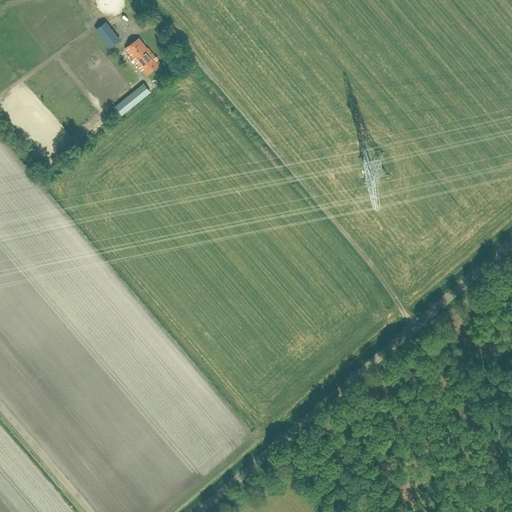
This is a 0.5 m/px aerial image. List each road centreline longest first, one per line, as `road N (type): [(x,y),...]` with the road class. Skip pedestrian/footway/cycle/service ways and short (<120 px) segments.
road 1 (unclassified): [(196,511),(511,240)]
road 2 (track): [(496,511),(493,332),(474,333),(440,301)]
road 3 (track): [(89,511),(0,408)]
